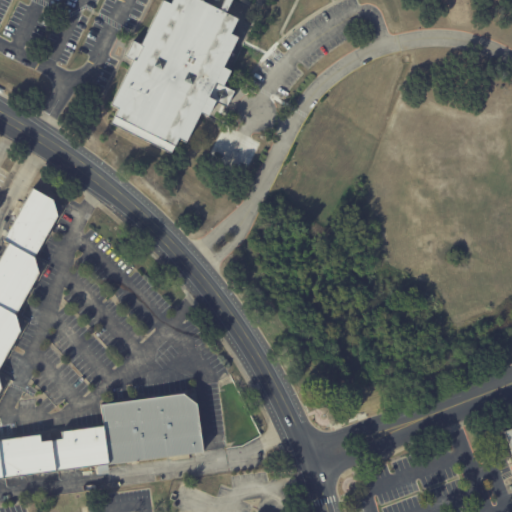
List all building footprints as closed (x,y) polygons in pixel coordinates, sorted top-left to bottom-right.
[(225,12),(237,18),(229,33),(237,37),(222,67),(229,70),(222,85),(235,91),(227,107),(215,101),(207,116),(200,112),(185,143),(178,140),(175,145),(177,147),(174,154),(114,124),(117,118),(114,116),(118,109),(110,105),(132,60),(125,57),(133,40),(140,43),(161,0),(163,0),(169,3),(170,0),(201,0),(219,9),(225,12)] [(219,9),(223,0),(230,0),(225,12),(219,9)] [(109,467),(0,481),(0,259),(8,245),(3,242),(32,189),(52,201),(57,218),(33,259),(38,276),(15,318),(20,334),(11,349),(0,366),(0,442),(39,437),(40,444),(62,441),(61,434),(104,429),(109,467)] [(104,429),(101,407),(182,396),(195,406),(202,455),(109,467),(104,429)] [(511,453),(503,430),(511,426),(511,453)]
